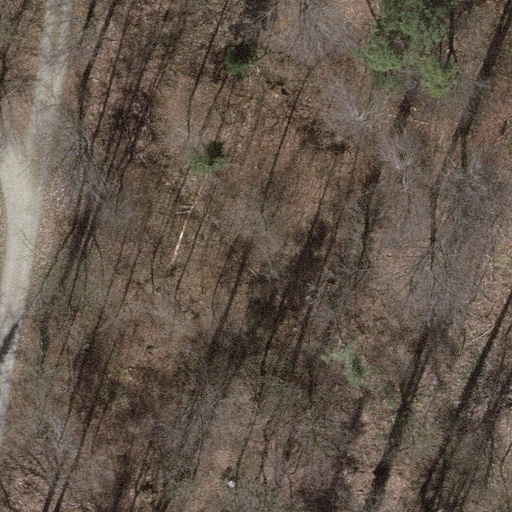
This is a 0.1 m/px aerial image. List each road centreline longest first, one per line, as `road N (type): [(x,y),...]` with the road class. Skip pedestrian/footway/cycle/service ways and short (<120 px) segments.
road 1 (track): [(69,0),(33,274),(0,417)]
road 2 (track): [(33,274),(0,135)]
